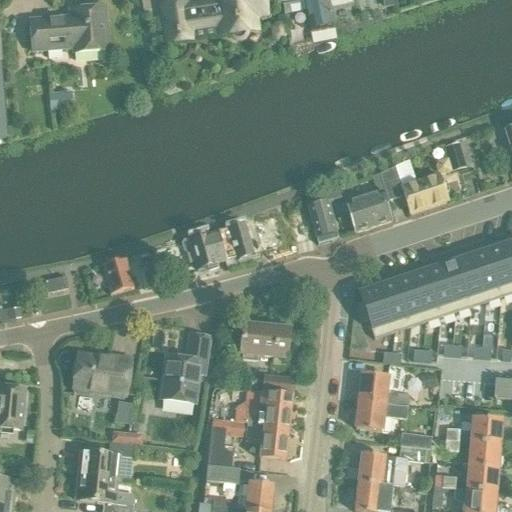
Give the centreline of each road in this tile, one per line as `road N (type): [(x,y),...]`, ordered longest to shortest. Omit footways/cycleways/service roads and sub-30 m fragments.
road 1 (tertiary): [(331,262),(38,335)]
road 2 (tertiary): [(309,511),(331,262)]
road 3 (tertiary): [(331,262),(511,202)]
road 4 (residential): [(44,511),(51,416),(38,335)]
